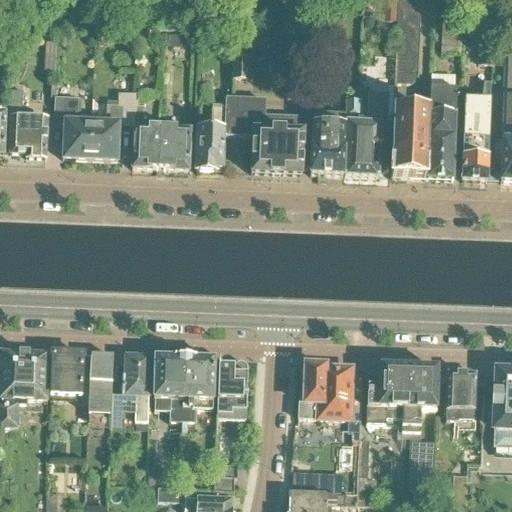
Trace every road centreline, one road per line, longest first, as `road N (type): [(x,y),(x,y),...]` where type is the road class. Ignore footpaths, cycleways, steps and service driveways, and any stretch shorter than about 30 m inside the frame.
road 1 (residential): [(0,193),(511,212)]
road 2 (secondary): [(278,317),(0,307)]
road 3 (secondary): [(511,327),(278,317)]
road 4 (residential): [(260,511),(278,317)]
